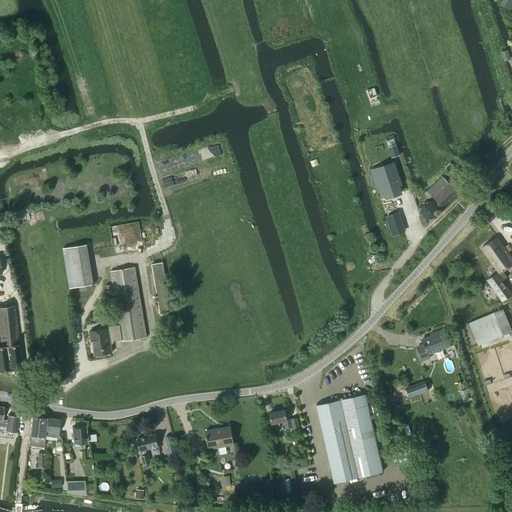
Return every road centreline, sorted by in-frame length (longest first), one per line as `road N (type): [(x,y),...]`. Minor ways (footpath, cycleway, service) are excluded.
road 1 (tertiary): [(27,406),(110,415),(303,376),(358,335),(407,283),(511,150)]
road 2 (track): [(139,254),(168,231),(139,121),(77,130)]
